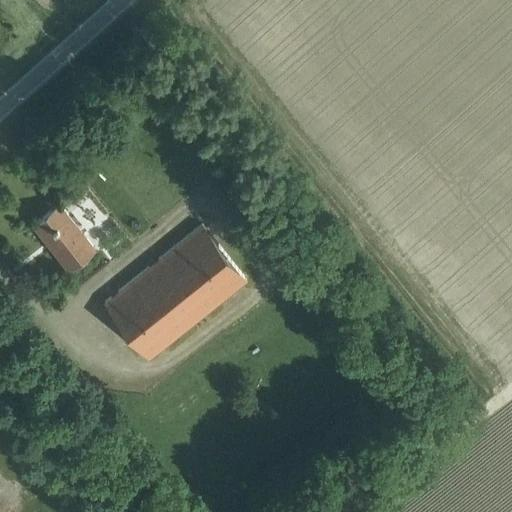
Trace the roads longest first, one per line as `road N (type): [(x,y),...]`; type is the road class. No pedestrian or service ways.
road 1 (track): [(362,511),(511,392)]
road 2 (unclassified): [(0,112),(125,0)]
